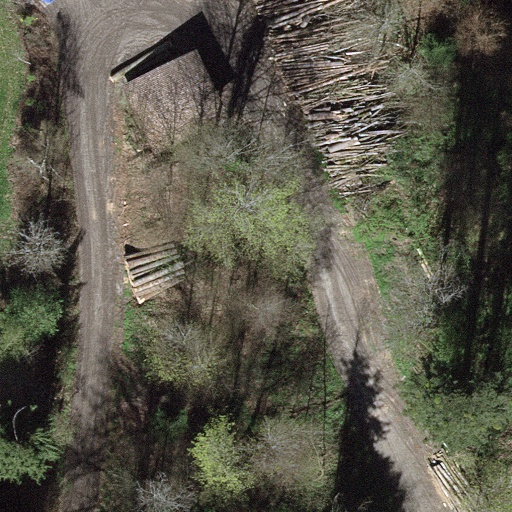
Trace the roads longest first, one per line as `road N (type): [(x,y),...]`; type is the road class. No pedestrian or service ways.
road 1 (track): [(122,27),(165,16),(205,24),(249,71),(297,173),(409,511)]
road 2 (track): [(69,511),(98,264),(92,78),(99,54),(122,27),(93,0)]
